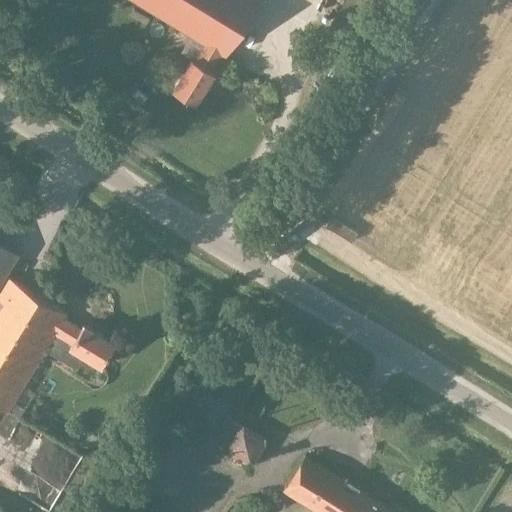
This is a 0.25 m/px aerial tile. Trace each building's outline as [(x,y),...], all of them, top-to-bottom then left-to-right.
[(224,54),(256,0),(135,0),(205,42),(194,60),(191,58),(172,89),(194,102),(213,71),(209,69),(219,52),(224,54)] [(349,36),(372,0),(341,0),(327,23),(349,36)] [(322,61),(333,41),(320,34),(310,53),(322,61)] [(318,123),(323,115),(318,111),(312,120),(318,123)] [(0,241),(0,278),(17,252),(0,241)] [(100,365),(114,342),(83,323),(80,327),(63,316),(65,313),(6,276),(0,286),(0,405),(5,409),(53,332),(70,343),(69,346),(100,365)] [(266,437),(238,421),(225,413),(209,440),(250,464),(266,437)] [(388,511),(391,508),(303,453),(282,487),(316,509),(314,511),(388,511)]
